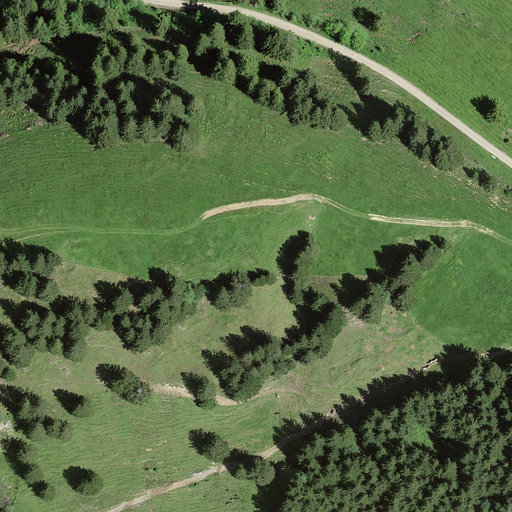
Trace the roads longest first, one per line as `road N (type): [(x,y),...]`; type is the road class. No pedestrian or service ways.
road 1 (track): [(154,0),(215,7),(309,37),(389,74),(511,162)]
road 2 (track): [(511,495),(380,444),(253,463)]
